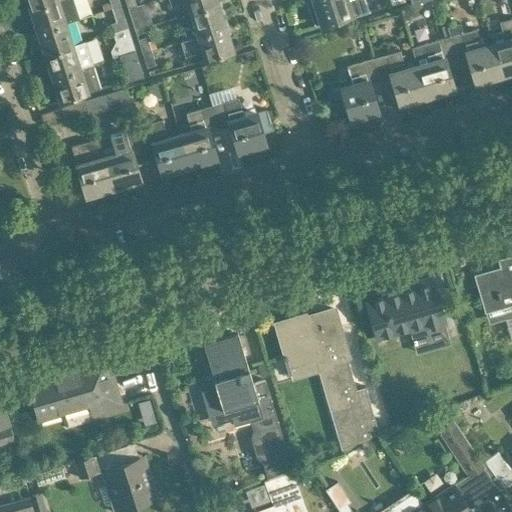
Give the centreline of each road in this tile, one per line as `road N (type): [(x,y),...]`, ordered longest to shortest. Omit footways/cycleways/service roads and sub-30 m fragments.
road 1 (tertiary): [(123,286),(511,173)]
road 2 (residential): [(57,234),(310,160)]
road 3 (residential): [(205,511),(123,286)]
road 4 (residential): [(310,160),(511,101)]
road 5 (unclassified): [(57,234),(0,56)]
road 6 (residential): [(310,160),(258,0)]
road 7 (tertiary): [(0,322),(123,286)]
